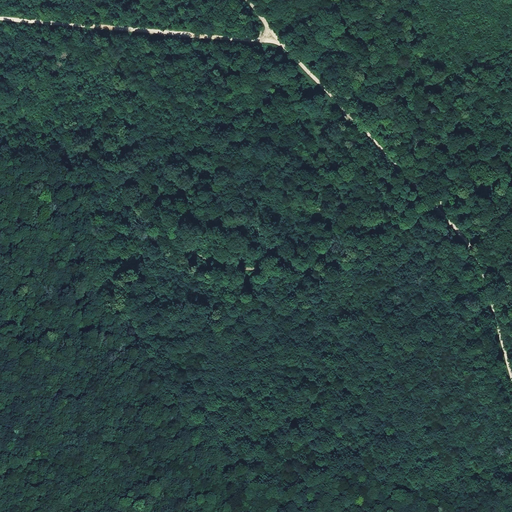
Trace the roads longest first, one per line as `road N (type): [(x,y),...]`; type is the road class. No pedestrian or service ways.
road 1 (track): [(347,114),(368,160),(413,208),(400,226),(349,250),(265,262),(204,258),(150,213),(0,219)]
road 2 (track): [(248,0),(456,230),(473,257),(511,378)]
road 3 (track): [(349,250),(326,279),(262,303),(184,314),(0,312)]
road 4 (track): [(423,211),(418,240),(379,311),(344,346),(180,428)]
road 5 (track): [(276,37),(0,16)]
road 6 (track): [(435,206),(434,172),(360,0)]
road 7 (track): [(0,429),(36,458),(85,462),(180,428)]
road 8 (track): [(351,118),(511,51)]
